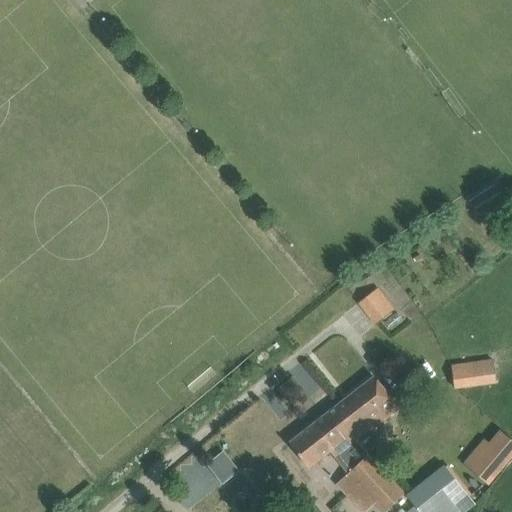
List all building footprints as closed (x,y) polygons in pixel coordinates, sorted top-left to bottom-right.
[(378,288),(359,304),(376,324),(395,308),(378,288)] [(492,359),(451,366),(454,390),(496,384),(492,359)] [(394,374),(403,387),(418,377),(409,364),(394,374)] [(349,419),(336,429),(350,447),(356,442),(399,409),(386,393),(374,377),(338,405),(349,419)] [(332,410),(289,443),(301,459),(308,468),(330,451),(348,475),(382,511),(384,511),(404,494),(368,455),(356,442),(350,447),(336,429),(349,419),(338,405),(332,410)] [(511,440),(499,430),(467,468),(489,487),(511,459),(511,440)] [(231,446),(243,455),(249,447),(237,438),(231,446)] [(445,467),(432,477),(459,511),(464,511),(474,504),(466,493),(445,467)] [(419,511),(459,511),(432,477),(407,497),(419,511)]
